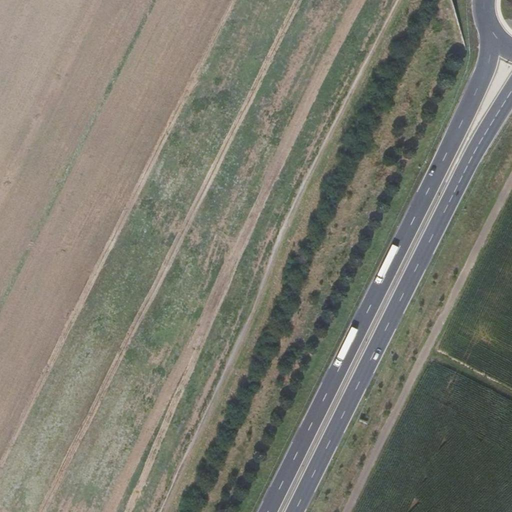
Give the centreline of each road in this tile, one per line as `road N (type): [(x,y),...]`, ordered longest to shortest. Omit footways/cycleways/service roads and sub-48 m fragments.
road 1 (track): [(146,511),(402,0)]
road 2 (primary): [(502,43),(268,511)]
road 3 (primary): [(301,511),(511,87)]
